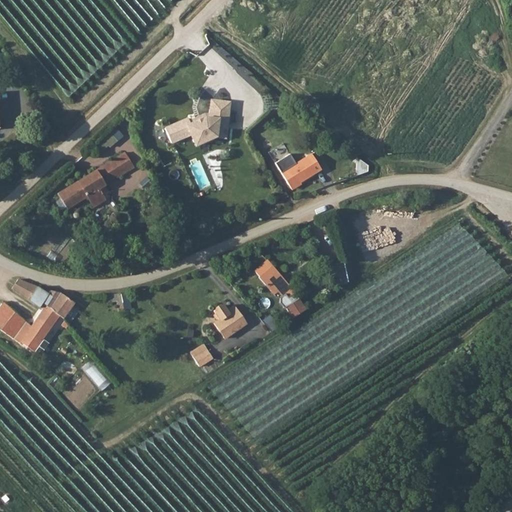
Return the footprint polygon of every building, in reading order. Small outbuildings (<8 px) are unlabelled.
[(219,138),(229,139),(232,100),(212,98),(211,115),(191,121),(190,118),(166,126),(172,143),(192,137),(195,146),(219,138)] [(102,190),(136,169),(127,153),(60,196),(70,211),(91,197),(98,208),(109,201),(102,190)] [(303,163),(310,174),(318,168),(311,158),(303,163)] [(293,184),(310,174),(303,163),(287,174),(293,184)] [(339,280),(347,278),(343,255),(331,258),(335,277),(338,276),(339,280)] [(280,277),(282,275),(269,260),(255,272),(273,294),(280,289),(284,294),(288,292),(291,295),(293,293),(280,277)] [(47,297),(62,315),(64,317),(75,304),(64,291),(54,289),(51,293),(45,288),(46,286),(23,279),(18,284),(40,305),(47,297)] [(40,305),(27,320),(15,308),(4,299),(0,305),(0,324),(15,333),(16,332),(34,348),(62,315),(47,297),(40,305)] [(247,323),(237,309),(230,313),(224,305),(216,310),(222,319),(215,323),(225,337),(247,323)] [(204,345),(192,355),(198,362),(210,352),(204,345)] [(103,391),(113,382),(94,359),(84,367),(103,391)]
